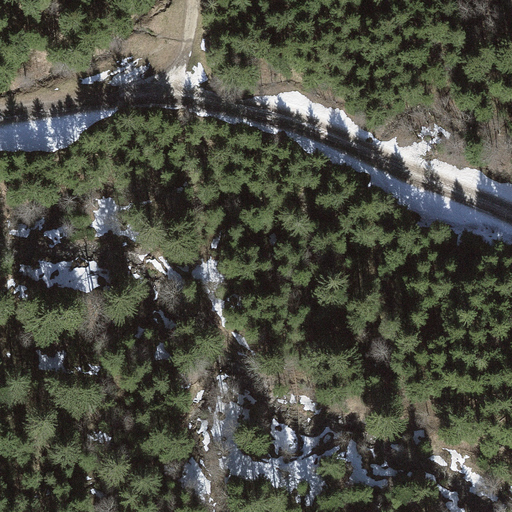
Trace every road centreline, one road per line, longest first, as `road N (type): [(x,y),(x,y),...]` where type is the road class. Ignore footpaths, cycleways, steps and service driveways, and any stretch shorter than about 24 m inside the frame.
road 1 (track): [(151,95),(190,95),(297,125),(511,230)]
road 2 (track): [(0,117),(151,95)]
